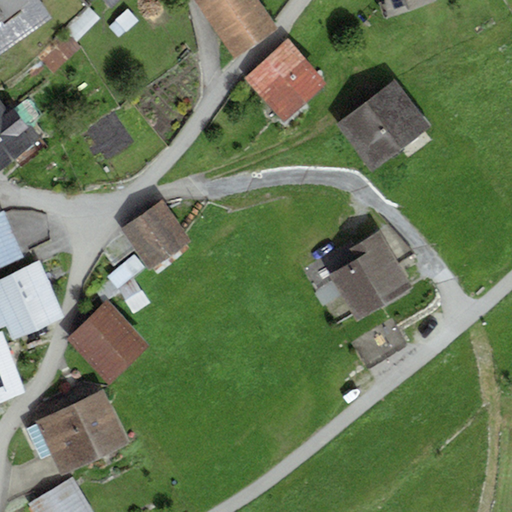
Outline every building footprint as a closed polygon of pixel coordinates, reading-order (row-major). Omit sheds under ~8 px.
[(0,0),(0,51),(49,17),(35,0),(0,0)] [(253,0),(200,0),(236,50),(271,25),(253,0)] [(385,0),(387,10),(418,0),(385,0)] [(97,19),(87,9),(38,55),(52,71),(76,48),(72,43),(97,19)] [(286,44),(245,80),(281,120),(322,85),(286,44)] [(391,85),(329,128),(363,176),(425,132),(391,85)] [(0,97),(0,169),(35,141),(0,97)] [(156,206),(115,233),(139,269),(180,242),(156,206)] [(2,215),(0,216),(0,264),(20,257),(2,215)] [(347,263),(322,276),(348,322),(404,290),(372,233),(340,251),(347,263)] [(40,260),(0,276),(0,322),(6,319),(12,332),(61,312),(40,260)] [(107,299),(68,335),(107,377),(146,341),(107,299)] [(0,330),(0,390),(19,384),(0,330)] [(103,386),(37,417),(63,472),(128,441),(103,386)] [(93,511),(74,479),(32,504),(37,511),(93,511)]
